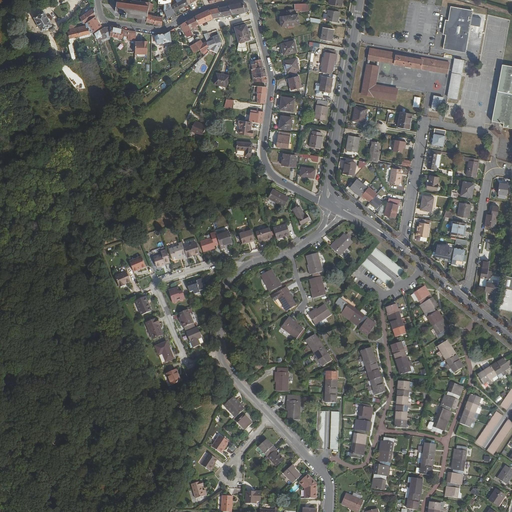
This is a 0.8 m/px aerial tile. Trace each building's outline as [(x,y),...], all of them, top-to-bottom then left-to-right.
[(126,2),(118,1),(116,10),(123,12),(122,16),(127,17),(127,16),(137,18),(137,22),(146,24),(146,21),(148,14),(150,2),(142,1),(140,0),(137,0),(132,0),(132,3),(126,2)] [(171,5),(175,11),(189,3),(187,0),(178,0),(179,1),(171,5)] [(233,14),(240,13),(248,11),(247,7),(246,4),(246,3),(245,2),(244,2),(243,2),(242,2),(241,2),(237,3),(231,4),(229,5),(233,14)] [(223,16),(228,15),(233,14),(229,5),(222,6),(219,7),(223,16)] [(466,52),(474,10),(453,6),(450,20),(446,19),(444,34),(447,34),(445,48),(466,52)] [(93,18),(96,16),(94,8),(94,7),(81,17),(82,19),(81,21),(82,21),(83,23),(85,23),(86,22),(93,18)] [(213,18),(223,16),(219,7),(216,8),(212,9),(209,9),(213,18)] [(199,24),(213,18),(209,9),(206,10),(199,14),(195,15),(197,18),(199,24)] [(299,24),(298,13),(294,14),(293,9),(287,10),(288,15),(280,16),(281,26),(299,24)] [(329,10),(327,20),(337,22),(339,12),(329,10)] [(52,25),(44,11),(34,17),(42,31),(52,25)] [(148,14),(146,21),(158,24),(163,24),(163,17),(148,14)] [(195,15),(187,20),(190,28),(193,27),(194,28),(197,27),(196,25),(199,24),(197,18),(195,15)] [(93,18),(86,22),(90,26),(94,31),(100,27),(93,18)] [(187,20),(182,23),(184,28),(182,28),(183,31),(184,30),(187,36),(193,34),(190,28),(187,20)] [(246,23),(235,27),(239,40),(238,45),(244,47),(248,46),(246,39),(249,38),(248,34),(249,34),(246,23)] [(88,27),(87,25),(78,27),(70,29),(70,31),(68,31),(69,37),(69,38),(75,37),(80,35),(93,32),(94,31),(90,26),(88,27)] [(95,32),(99,42),(102,41),(102,39),(111,35),(122,37),(123,34),(129,35),(130,30),(122,28),(111,26),(109,26),(107,26),(105,26),(104,26),(103,27),(101,29),(95,32)] [(165,33),(156,34),(158,44),(166,42),(166,41),(171,40),(170,34),(175,32),(173,28),(165,33)] [(324,28),(321,40),(332,42),(334,30),(324,28)] [(207,41),(210,49),(217,53),(222,43),(219,34),(214,35),(215,39),(211,40),(207,32),(204,33),(207,41)] [(207,41),(206,41),(203,43),(199,36),(195,37),(197,41),(196,41),(200,48),(202,51),(203,51),(205,54),(210,49),(207,41)] [(294,40),(281,43),(284,54),(296,51),(294,40)] [(147,41),(135,41),(135,54),(147,54),(147,41)] [(200,48),(196,41),(190,44),(195,52),(200,48)] [(412,55),(412,57),(407,57),(407,54),(370,48),(362,94),(396,100),(398,89),(376,85),(380,61),(390,62),(409,66),(432,70),(433,61),(449,64),(449,62),(412,55)] [(331,70),(332,71),(335,54),(325,52),(322,69),(331,70)] [(252,64),(252,68),(263,67),(262,63),(261,58),(255,60),(256,63),(252,64)] [(288,71),(288,74),(299,72),(296,58),(285,60),(286,65),(288,71)] [(466,60),(455,58),(453,71),(462,73),(464,64),(466,65),(466,60)] [(447,72),(449,64),(433,61),(432,70),(447,72)] [(505,112),(511,76),(511,66),(502,65),(492,110),(505,112)] [(226,86),(229,75),(217,72),(214,83),(226,86)] [(331,74),(323,72),(320,91),(330,93),(333,74),(331,74)] [(461,75),(452,73),(448,99),(457,101),(461,75)] [(298,75),(289,77),(291,89),(301,87),(298,75)] [(511,127),(511,76),(505,112),(492,110),(491,120),(503,122),(502,126),(511,127)] [(267,87),(258,86),(257,93),(258,93),(257,102),(265,103),(266,94),(267,87)] [(440,109),(443,97),(434,95),(432,108),(440,109)] [(296,98),(282,96),(282,97),(281,107),(281,108),(294,110),(296,98)] [(227,99),(225,106),(234,107),(235,99),(227,99)] [(329,101),(318,99),(315,118),(325,120),(329,101)] [(367,108),(355,106),(353,121),(361,122),(361,125),(368,127),(369,123),(365,123),(367,108)] [(252,109),(250,121),(251,121),(253,121),(262,122),(264,111),(255,110),(252,109)] [(412,114),(400,112),(398,126),(409,128),(412,114)] [(292,116),(282,115),(280,127),(291,128),(292,116)] [(251,126),(251,121),(250,121),(238,119),(236,128),(240,129),(239,133),(252,135),(252,129),(251,129),(251,126)] [(207,126),(195,121),(191,130),(203,135),(207,126)] [(502,134),(494,126),(490,130),(499,138),(502,134)] [(291,132),(280,130),(280,133),(279,133),(277,145),(288,147),(291,132)] [(322,132),(313,130),(310,146),(320,148),(322,136),(321,136),(322,132)] [(434,134),(431,150),(440,152),(442,152),(445,136),(434,134)] [(360,137),(349,135),(346,150),(357,152),(360,137)] [(404,142),(395,140),(393,151),(403,153),(404,142)] [(252,142),(237,141),(237,149),(245,150),(244,156),(251,156),(252,142)] [(379,142),(372,141),(369,159),(376,161),(379,142)] [(294,154),(284,153),(282,164),(295,166),(297,157),(294,156),(294,154)] [(437,155),(430,154),(428,165),(429,165),(428,169),(436,171),(438,159),(436,159),(437,155)] [(477,158),(466,156),(465,160),(469,161),(467,175),(475,177),(478,161),(476,161),(477,158)] [(357,161),(346,159),(346,164),(344,171),(354,173),(355,173),(357,161)] [(344,171),(346,164),(344,164),(342,174),(354,176),(354,173),(344,171)] [(316,167),(301,165),(300,174),(314,176),(316,167)] [(402,169),(392,167),(390,179),(391,179),(390,183),(398,184),(399,181),(400,181),(401,181),(402,177),(400,176),(401,173),(402,169)] [(440,177),(431,175),(430,180),(429,183),(428,183),(427,189),(438,190),(440,177)] [(351,188),(361,196),(368,188),(357,179),(351,188)] [(464,182),(462,195),(472,197),(474,184),(464,182)] [(497,194),(507,195),(508,183),(498,182),(497,194)] [(368,188),(361,196),(369,203),(375,196),(377,194),(369,187),(368,188)] [(273,190),(269,199),(284,207),(289,198),(280,194),(273,190)] [(369,203),(369,204),(376,209),(382,202),(375,196),(369,203)] [(433,197),(421,196),(419,209),(431,211),(433,197)] [(395,218),(396,216),(398,208),(400,199),(396,199),(388,197),(384,215),(395,218)] [(460,202),(458,215),(468,217),(471,203),(460,202)] [(300,206),(293,209),(301,225),(310,220),(307,215),(305,216),(300,206)] [(416,234),(417,236),(427,237),(430,220),(420,218),(418,230),(417,231),(416,234)] [(453,221),(451,233),(464,236),(466,224),(453,221)] [(289,235),(286,225),(274,228),(277,239),(289,235)] [(273,239),(270,228),(257,232),(259,241),(264,240),(268,238),(268,240),(273,239)] [(255,240),(252,231),(240,234),(243,244),(255,240)] [(329,245),(338,253),(351,239),(343,231),(333,243),(332,242),(329,245)] [(213,238),(201,242),(204,252),(216,249),(215,246),(220,245),(217,235),(216,232),(211,234),(213,238)] [(229,232),(217,235),(220,245),(222,249),(225,247),(224,245),(233,242),(229,232)] [(197,243),(184,247),(187,256),(187,257),(195,255),(196,256),(201,255),(197,243)] [(184,247),(183,245),(172,248),(175,259),(183,257),(187,256),(184,247)] [(451,247),(437,245),(435,257),(449,259),(451,247)] [(404,269),(374,246),(370,252),(399,275),(404,269)] [(465,250),(454,247),(452,259),(463,261),(465,250)] [(170,263),(166,250),(161,252),(162,256),(154,258),(157,268),(162,267),(161,266),(165,265),(170,263)] [(321,271),(316,253),(306,256),(310,270),(308,271),(309,274),(321,271)] [(142,257),(130,262),(134,272),(146,267),(142,257)] [(392,278),(365,257),(361,263),(380,278),(377,281),(382,285),(384,282),(389,286),(392,282),(391,281),(392,278)] [(488,267),(490,260),(484,259),(482,268),(479,283),(485,284),(488,267)] [(490,267),(488,267),(485,284),(485,289),(494,291),(496,283),(490,282),(492,270),(490,270),(490,267)] [(260,275),(269,291),(280,285),(279,282),(277,283),(270,269),(260,275)] [(116,277),(119,286),(120,286),(124,284),(130,282),(128,277),(127,273),(127,272),(116,277)] [(325,294),(320,276),(309,279),(313,293),(312,294),(313,297),(325,294)] [(511,277),(506,276),(499,308),(511,311),(511,277)] [(203,279),(188,284),(190,292),(193,291),(194,295),(200,293),(199,291),(207,289),(203,279)] [(421,303),(420,304),(440,336),(448,331),(446,326),(447,325),(438,310),(436,312),(432,305),(435,303),(426,289),(425,290),(422,286),(414,291),(421,303)] [(170,291),(174,303),(186,299),(183,291),(179,292),(178,288),(170,291)] [(276,295),(285,311),(295,305),(287,292),(288,291),(287,288),(276,295)] [(153,311),(147,296),(137,301),(143,315),(153,311)] [(375,323),(339,296),(334,303),(340,308),(339,309),(343,312),(342,314),(356,324),(357,322),(363,326),(361,330),(367,334),(375,323)] [(395,303),(386,306),(395,336),(405,332),(404,328),(406,327),(405,322),(402,323),(399,313),(402,312),(400,307),(397,308),(395,303)] [(307,313),(314,324),(330,313),(324,304),(311,312),(311,311),(307,313)] [(189,310),(180,314),(182,318),(181,318),(185,328),(195,324),(191,314),(191,315),(189,310)] [(289,316),(281,327),(296,338),(303,329),(291,320),(292,318),(289,316)] [(147,323),(154,338),(163,334),(159,324),(161,324),(158,318),(147,323)] [(198,327),(187,332),(191,342),(192,342),(194,348),(202,345),(199,339),(198,337),(202,336),(198,327)] [(322,366),(331,360),(314,334),(305,339),(308,344),(306,346),(309,350),(311,349),(317,357),(314,359),(317,363),(319,361),(322,366)] [(463,366),(446,340),(438,345),(441,349),(438,351),(441,355),(443,353),(449,363),(447,364),(450,368),(452,367),(455,371),(463,366)] [(175,358),(168,341),(156,346),(159,355),(163,354),(166,362),(175,358)] [(401,341),(391,345),(401,374),(411,371),(409,365),(412,364),(411,360),(408,361),(404,350),(407,349),(406,345),(403,346),(401,341)] [(376,395),(385,392),(370,347),(361,351),(362,356),(360,357),(361,362),(364,361),(367,370),(364,371),(366,376),(369,375),(372,385),(369,386),(371,391),(374,390),(376,395)] [(505,356),(478,372),(484,381),(488,379),(490,381),(494,378),(493,376),(502,370),(503,373),(507,370),(506,368),(510,365),(505,356)] [(182,380),(177,369),(167,373),(172,384),(182,380)] [(276,391),(287,391),(287,372),(274,372),(274,376),(276,376),(276,391)] [(325,403),(335,403),(336,372),(326,372),(326,377),(323,377),(323,382),(325,382),(325,392),(322,392),(322,397),(325,397),(325,403)] [(410,381),(399,380),(396,427),(406,427),(407,422),(409,422),(410,417),(407,417),(408,407),(411,407),(411,402),(408,402),(409,391),(412,392),(412,387),(409,387),(410,381)] [(447,394),(445,394),(434,422),(431,421),(430,422),(428,426),(428,427),(432,429),(432,430),(436,431),(435,434),(439,435),(440,433),(441,433),(443,428),(445,429),(451,412),(449,412),(452,405),(455,406),(461,390),(459,389),(461,385),(452,382),(447,394)] [(511,386),(500,404),(506,408),(511,398),(511,386)] [(472,393),(460,422),(470,425),(472,420),(475,421),(476,417),(474,416),(478,406),(480,407),(482,402),(479,401),(481,396),(472,393)] [(299,419),(299,395),(287,394),(286,404),(288,404),(288,419),(299,419)] [(223,403),(235,416),(244,407),(232,395),(223,403)] [(356,419),(351,457),(361,458),(361,454),(364,454),(366,436),(364,436),(365,431),(368,431),(371,413),(369,413),(370,408),(360,406),(358,419),(356,419)] [(497,409),(475,441),(481,445),(502,413),(497,409)] [(315,449),(323,450),(324,412),(317,411),(315,449)] [(332,452),(337,452),(339,412),(331,412),(330,450),(332,450),(332,452)] [(252,422),(244,413),(237,420),(245,428),(252,422)] [(511,420),(509,418),(488,450),(494,454),(511,425),(511,420)] [(219,434),(211,446),(220,452),(228,440),(219,434)] [(386,476),(389,476),(394,439),(384,437),(384,442),(382,442),(379,459),(381,459),(380,467),(376,466),(374,483),(375,483),(374,488),(384,490),(386,476)] [(258,446),(267,456),(275,448),(276,448),(273,444),(272,445),(266,438),(258,446)] [(431,474),(436,444),(426,442),(425,447),(422,447),(421,452),(424,452),(422,463),(420,462),(419,467),(422,468),(421,473),(431,474)] [(460,484),(462,484),(468,446),(458,445),(457,449),(455,449),(452,466),(454,467),(453,474),(450,474),(447,491),(449,491),(448,495),(458,497),(460,484)] [(275,448),(267,456),(276,465),(284,457),(275,448)] [(217,460),(209,453),(201,463),(210,471),(214,466),(213,465),(214,463),(217,460)] [(284,472),(293,482),(302,473),(293,464),(284,472)] [(511,474),(511,469),(505,465),(497,477),(506,483),(511,474)] [(305,488),(305,497),(316,497),(316,484),(307,474),(299,481),(305,488)] [(418,509),(423,479),(413,477),(412,483),(409,482),(408,487),(412,487),(410,497),(407,497),(406,502),(409,502),(408,508),(418,509)] [(203,481),(193,484),(197,498),(208,495),(206,490),(204,490),(203,485),(204,485),(203,481)] [(496,489),(488,500),(497,506),(505,496),(496,489)] [(260,501),(261,493),(254,492),(254,491),(246,491),(245,503),(256,503),(256,500),(260,501)] [(359,511),(364,500),(346,494),(343,504),(357,509),(356,511),(359,511)] [(222,495),(221,511),(232,511),(233,496),(222,495)] [(431,501),(429,511),(443,511),(444,508),(441,508),(442,502),(431,501)]
